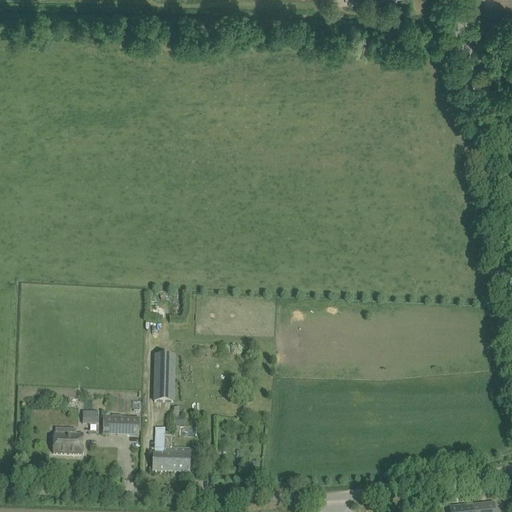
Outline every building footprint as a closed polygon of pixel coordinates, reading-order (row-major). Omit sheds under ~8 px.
[(174,403),(175,357),(154,356),(153,403),(174,403)] [(99,425),(99,414),(99,413),(83,413),(83,425),(99,425)] [(103,418),(102,435),(139,436),(140,419),(103,418)] [(54,434),(53,455),(82,456),(83,435),(76,435),(76,430),(56,430),(55,434),(54,434)] [(190,474),(190,456),(172,455),(173,437),(165,436),(164,455),(153,454),(152,472),(171,473),(190,474)]
